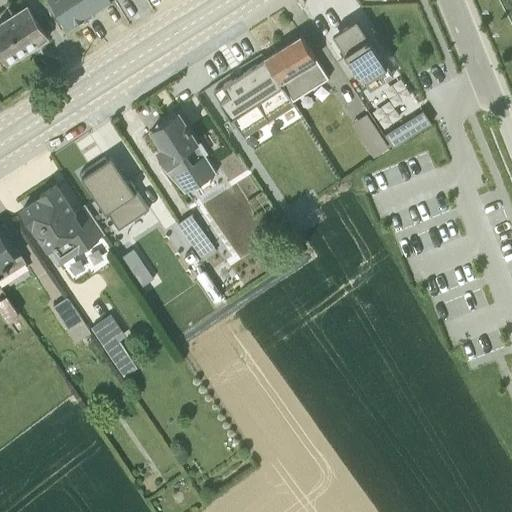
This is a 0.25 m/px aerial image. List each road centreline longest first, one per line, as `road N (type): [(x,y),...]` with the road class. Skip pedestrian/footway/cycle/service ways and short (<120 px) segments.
road 1 (primary): [(0,144),(224,0)]
road 2 (unclassified): [(511,135),(452,0)]
